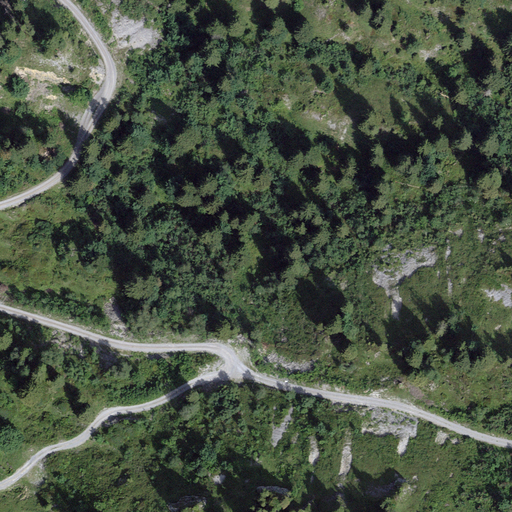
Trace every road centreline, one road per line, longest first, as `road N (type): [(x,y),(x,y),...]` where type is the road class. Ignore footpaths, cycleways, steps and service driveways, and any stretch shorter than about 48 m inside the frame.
road 1 (track): [(0,307),(107,342),(225,357),(242,370),(110,421),(89,448),(52,449),(11,489),(0,490)]
road 2 (track): [(242,370),(511,434)]
road 3 (track): [(64,0),(105,53),(115,92),(0,207)]
